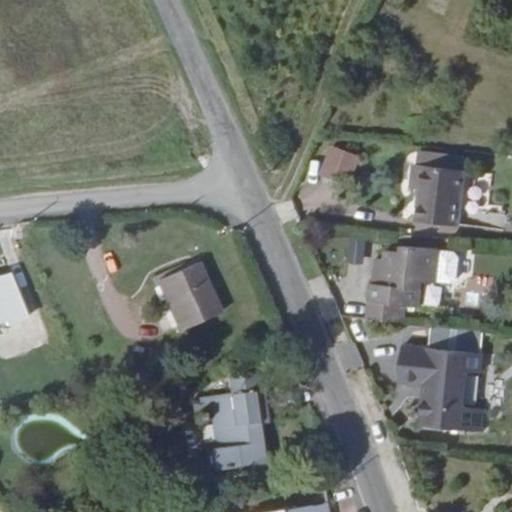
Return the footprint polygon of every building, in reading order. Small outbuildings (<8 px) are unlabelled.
[(329,145),(318,175),(347,185),(358,155),(329,145)] [(450,178),(400,173),(397,197),(407,198),(405,228),(447,232),(450,178)] [(363,263),(364,239),(350,238),(349,262),(363,263)] [(368,288),(363,324),(396,327),(398,310),(415,312),(417,289),(433,290),(437,257),(400,253),(399,259),(383,257),(382,261),(380,277),(373,277),(372,289),(368,288)] [(437,257),(433,290),(450,291),(455,288),(457,265),(453,259),(437,257)] [(373,277),(380,277),(382,261),(375,261),(373,277)] [(220,316),(199,267),(162,283),(183,332),(220,316)] [(28,322),(11,278),(0,280),(0,325),(6,323),(10,330),(28,322)] [(494,359),(415,351),(410,389),(436,391),(432,431),(494,438),(496,416),(476,414),(480,378),(492,379),(494,359)] [(262,374),(210,380),(211,399),(177,403),(178,408),(264,392),(262,374)] [(267,414),(264,392),(178,408),(181,429),(184,428),(184,424),(194,423),(195,424),(202,424),(202,421),(207,421),(212,452),(205,452),(208,472),(267,465),(262,425),(256,426),(254,415),(267,414)] [(268,424),(267,414),(254,415),(256,426),(262,425),(268,424)] [(272,511),(333,511),(332,503),(272,511)]
